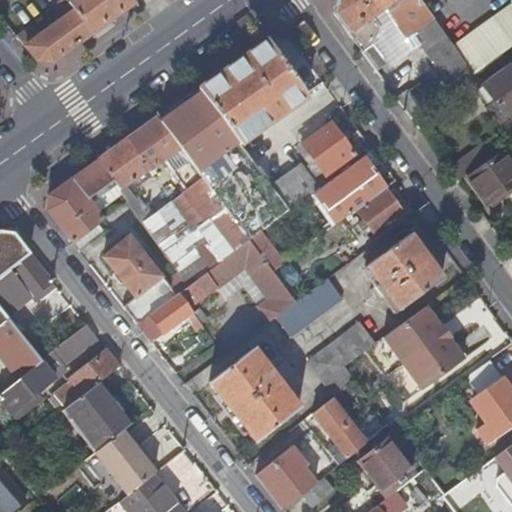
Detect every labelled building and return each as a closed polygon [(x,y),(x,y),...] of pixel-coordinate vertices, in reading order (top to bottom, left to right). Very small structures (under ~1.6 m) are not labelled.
[(65,0),(73,10),(90,33),(109,20),(133,2),(131,0),(65,0)] [(367,18),(391,0),(335,0),(333,13),(375,70),(386,63),(372,44),(376,30),(367,18)] [(511,2),(451,47),(471,75),(473,74),(500,55),(511,45),(511,2)] [(411,34),(451,90),(471,75),(451,47),(422,5),(394,26),(403,39),(411,34)] [(37,36),(23,47),(34,59),(50,62),(90,33),(73,10),(37,36)] [(109,20),(90,33),(95,40),(110,30),(108,26),(111,23),(109,20)] [(23,47),(37,36),(31,27),(16,38),(23,47)] [(306,96),(265,39),(198,88),(239,144),(306,96)] [(506,62),(500,55),(473,74),(478,82),(506,62)] [(491,105),(488,108),(498,122),(511,111),(511,71),(509,67),(477,90),(486,102),(488,101),(491,105)] [(239,169),(251,161),(239,144),(198,88),(156,118),(196,172),(197,172),(248,240),(259,232),(260,231),(255,208),(237,171),(239,169)] [(408,90),(396,99),(411,119),(422,111),(408,90)] [(188,284),(248,240),(197,172),(196,172),(156,118),(142,128),(164,160),(185,191),(148,218),(126,187),(144,173),(148,177),(151,175),(149,171),(138,155),(142,152),(129,137),(97,160),(112,180),(127,201),(129,203),(141,220),(142,222),(188,284)] [(300,165),(270,187),(288,211),(312,193),(357,160),(330,123),(300,145),(312,161),(303,168),(300,165)] [(164,160),(142,128),(129,137),(142,152),(138,155),(149,171),(164,160)] [(472,152),(448,170),(457,182),(466,176),(481,165),(472,152)] [(511,202),(511,169),(499,152),(481,165),(466,176),(485,203),(496,195),(505,207),(511,202)] [(312,193),(335,224),(340,220),(342,219),(355,209),(384,188),(361,157),(357,160),(312,193)] [(71,242),(102,218),(86,198),(112,180),(97,160),(71,179),(47,196),(46,210),(71,242)] [(403,214),(384,188),(355,209),(362,218),(355,222),(359,229),(367,224),(374,235),(403,214)] [(102,218),(71,242),(79,253),(110,228),(102,218)] [(0,392),(39,361),(28,349),(3,318),(0,313),(0,274),(8,268),(28,253),(13,233),(0,231),(0,392)] [(282,263),(259,232),(248,240),(249,241),(254,249),(271,271),(279,265),(282,263)] [(376,299),(384,293),(396,310),(440,278),(408,235),(365,267),(377,284),(369,290),(376,299)] [(135,296),(122,307),(135,324),(174,295),(159,276),(127,237),(103,257),(135,296)] [(258,308),(268,321),(274,317),(294,302),(280,283),(271,271),(254,249),(249,241),(188,284),(174,295),(135,324),(150,342),(186,316),(191,312),(188,308),(244,266),(269,299),(258,308)] [(33,301),(53,285),(28,253),(8,268),(0,274),(0,313),(3,318),(30,296),(33,301)] [(288,277),(279,265),(271,271),(280,283),(288,277)] [(341,299),(326,279),(294,302),(274,317),(289,337),(341,299)] [(191,312),(186,316),(192,323),(190,324),(196,331),(202,327),(191,312)] [(306,361),(332,396),(353,379),(342,366),(374,343),(359,323),(306,361)] [(60,366),(95,338),(85,325),(49,353),(39,361),(0,392),(0,405),(7,415),(64,370),(60,366)] [(39,340),(28,349),(39,361),(49,353),(39,340)] [(279,384),(283,381),(276,372),(272,375),(253,349),(209,382),(255,442),(297,409),(279,384)] [(54,394),(65,408),(97,383),(118,366),(105,350),(68,380),(70,382),(54,394)] [(511,417),(511,402),(510,399),(506,394),(510,391),(488,360),(484,364),(464,377),(482,402),(477,406),(488,421),(483,424),(490,434),(511,417)] [(63,410),(95,452),(121,431),(129,425),(119,413),(122,411),(115,401),(112,403),(97,383),(65,408),(63,410)] [(327,450),(339,464),(365,443),(329,399),(312,412),(336,442),(327,450)] [(93,453),(125,495),(152,473),(153,473),(121,431),(95,452),(93,453)] [(308,465),(322,456),(308,435),(294,444),(308,465)] [(383,440),(355,462),(382,494),(409,472),(383,440)] [(511,442),(494,456),(511,481),(511,442)] [(272,460),(254,475),(281,509),(299,495),(301,494),(315,482),(303,466),(305,465),(289,446),(272,460)] [(0,471),(0,491),(16,511),(17,511),(26,505),(0,471)] [(117,501),(125,511),(182,511),(152,473),(125,495),(117,501)] [(333,490),(322,477),(315,482),(301,494),(312,507),(333,490)] [(62,511),(45,491),(38,497),(49,511),(62,511)] [(391,511),(382,500),(367,511),(391,511)]
